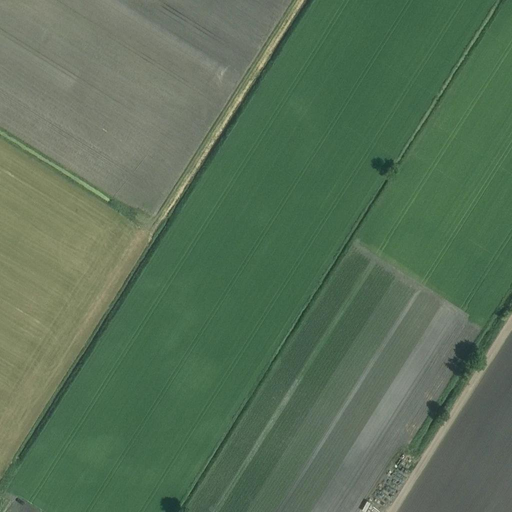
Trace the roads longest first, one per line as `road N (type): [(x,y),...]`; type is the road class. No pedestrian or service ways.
road 1 (track): [(295,0),(153,224)]
road 2 (track): [(511,318),(389,511)]
